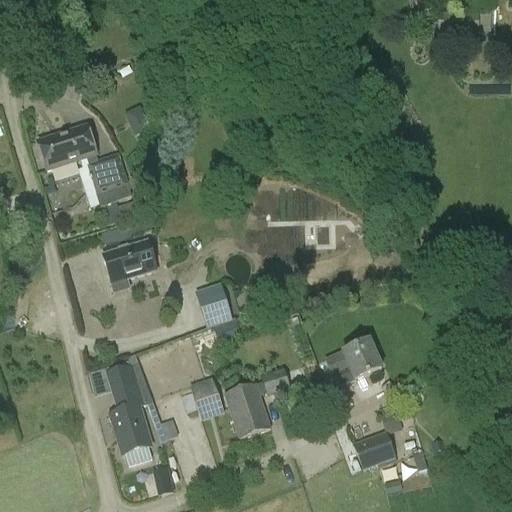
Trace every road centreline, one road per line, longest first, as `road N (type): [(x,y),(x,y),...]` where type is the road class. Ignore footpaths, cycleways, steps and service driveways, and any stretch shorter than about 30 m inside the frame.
road 1 (track): [(0,50),(110,511)]
road 2 (track): [(151,511),(284,454)]
